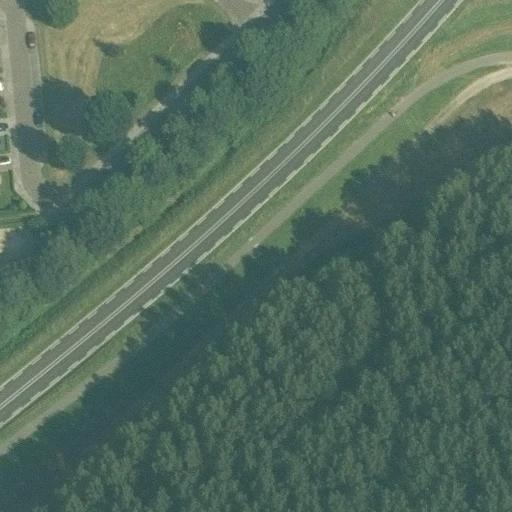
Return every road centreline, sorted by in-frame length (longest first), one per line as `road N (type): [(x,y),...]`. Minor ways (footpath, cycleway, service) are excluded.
road 1 (track): [(17,511),(476,83),(511,71)]
road 2 (primary): [(0,409),(214,228),(441,0)]
road 3 (residential): [(63,198),(87,189),(245,45)]
road 4 (residential): [(17,0),(33,194),(63,198)]
